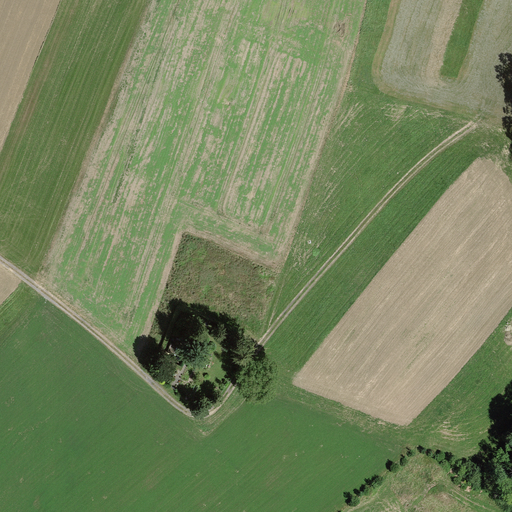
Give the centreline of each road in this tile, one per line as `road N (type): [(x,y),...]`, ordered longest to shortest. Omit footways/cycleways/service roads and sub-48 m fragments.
road 1 (track): [(0,264),(169,405),(193,416),(210,407),(281,313),(394,192),(438,149),(479,124)]
road 2 (motorway): [(511,73),(243,511)]
road 3 (motorway): [(317,511),(511,193)]
